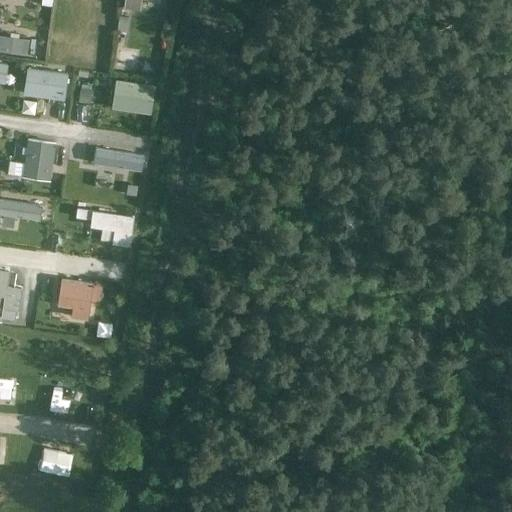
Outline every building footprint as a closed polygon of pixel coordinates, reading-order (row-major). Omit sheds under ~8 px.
[(141,8),(142,0),(125,0),(125,6),(141,8)] [(0,33),(0,49),(27,53),(29,37),(0,33)] [(106,65),(109,49),(93,46),(90,62),(106,65)] [(122,49),(119,66),(136,69),(140,52),(122,49)] [(23,92),(66,99),(70,72),(28,65),(23,92)] [(154,112),(157,82),(115,78),(113,108),(154,112)] [(25,160),(11,159),(10,173),(53,178),(57,139),(28,135),(25,160)] [(97,145),(94,160),(143,171),(146,155),(97,145)] [(0,216),(43,217),(43,201),(0,200),(0,216)] [(91,225),(103,226),(102,241),(133,243),(135,211),(78,208),(77,216),(91,217),(91,225)] [(10,284),(11,266),(0,265),(0,315),(20,316),(21,284),(10,284)] [(89,320),(94,297),(102,298),(105,284),(63,276),(55,313),(89,320)] [(55,401),(74,404),(77,387),(58,384),(55,401)]
